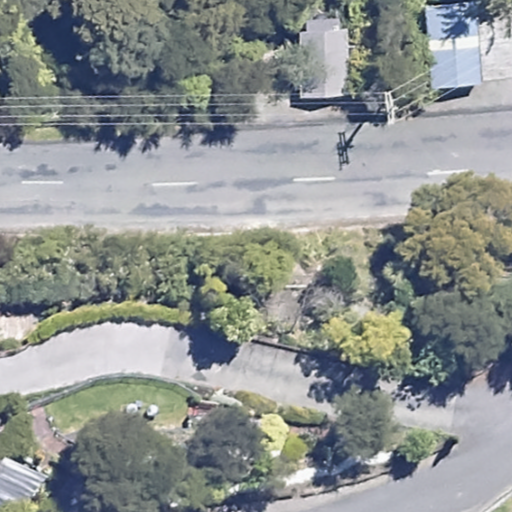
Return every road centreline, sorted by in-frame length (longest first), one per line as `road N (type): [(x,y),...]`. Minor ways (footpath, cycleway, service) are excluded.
road 1 (tertiary): [(511,166),(336,181),(0,183)]
road 2 (residential): [(511,437),(353,511)]
